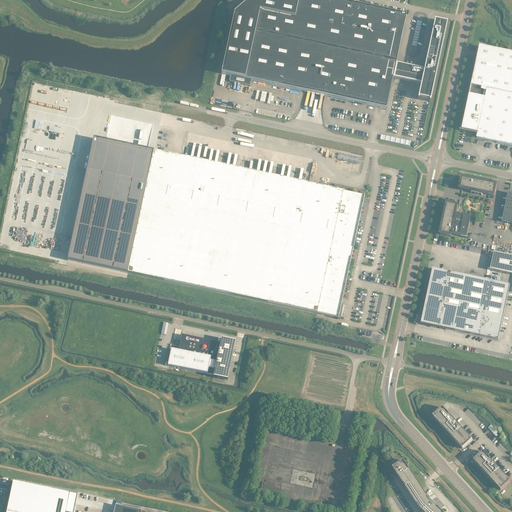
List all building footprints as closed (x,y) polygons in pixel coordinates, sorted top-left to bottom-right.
[(249,0),(234,13),(221,73),(230,75),(229,81),(234,83),(236,83),(238,83),(239,84),(250,86),(251,80),(306,92),(324,95),(386,109),(392,78),(421,84),(418,98),(419,98),(429,100),(429,101),(430,101),(436,73),(435,73),(441,44),(442,45),(447,22),(446,22),(446,23),(434,20),(424,70),(395,64),(406,14),(339,0),(249,0)] [(511,53),(480,46),(462,130),(478,133),(477,138),(511,145),(511,53)] [(338,318),(364,196),(154,151),(127,273),(338,318)] [(494,196),(497,185),(462,177),(459,189),(472,191),(471,193),(482,195),(482,193),(494,196)] [(449,203),(447,203),(440,234),(451,236),(452,234),(466,237),(470,218),(456,215),(458,205),(456,205),(456,201),(449,199),(449,203)] [(511,255),(494,252),(490,270),(511,274),(511,255)] [(433,268),(421,323),(498,340),(510,285),(433,268)] [(171,349),(167,365),(213,375),(213,377),(227,380),(235,343),(236,341),(221,338),(220,343),(182,335),(178,350),(171,349)] [(472,439),(455,421),(443,407),(433,416),(455,440),(463,448),(472,439)] [(510,481),(493,462),(483,451),(473,460),(501,490),(510,481)] [(393,467),(401,480),(419,509),(423,511),(442,511),(430,501),(429,500),(428,497),(404,460),(393,467)] [(6,511),(73,511),(77,494),(13,481),(6,511)]
